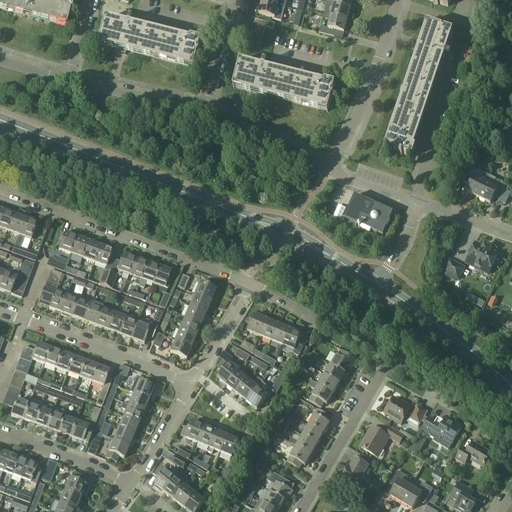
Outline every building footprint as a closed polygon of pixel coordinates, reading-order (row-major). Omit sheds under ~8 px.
[(50,0),(0,0),(0,10),(65,27),(72,0),(71,0),(61,0),(61,3),(50,0)] [(278,5),(279,0),(262,0),(262,2),(278,6),(277,10),(285,11),(286,7),(278,5)] [(335,3),(334,5),(350,10),(352,0),(327,0),(327,2),(335,3)] [(422,0),(447,8),(449,0),(422,0)] [(275,16),(277,10),(278,6),(262,2),(259,15),(275,19),(274,20),(282,22),(283,19),(275,16)] [(333,8),(332,15),(331,17),(347,21),(350,10),(334,5),(335,3),(327,2),(326,6),(333,8)] [(328,29),(321,28),(319,34),(342,40),(347,21),(331,17),(332,15),(324,14),(322,20),(330,22),(328,29)] [(130,29),(133,20),(129,19),(127,28),(115,25),(116,22),(106,20),(100,44),(117,48),(116,52),(125,55),(126,51),(194,69),(201,42),(191,39),(189,44),(130,29)] [(254,25),(265,28),(266,23),(255,20),(254,25)] [(264,33),(265,28),(254,25),(252,30),(264,33)] [(449,43),(452,33),(428,25),(422,41),(419,40),(416,49),(419,50),(385,150),(411,159),(415,149),(410,148),(440,57),(449,60),(450,57),(444,55),(445,53),(442,52),(445,42),(449,43)] [(262,38),(264,33),(252,30),(251,35),(262,38)] [(260,45),(262,38),(251,35),(249,42),(260,45)] [(264,73),(266,64),(263,63),(260,72),(249,69),(249,66),(240,63),(233,88),(250,92),(249,96),(258,98),(260,94),(328,111),(334,85),(324,82),(323,88),(264,73)] [(489,176),(483,173),(473,168),(466,183),(470,185),(466,193),(478,199),(485,184),(489,176)] [(258,183),(251,177),(247,182),(255,187),(258,183)] [(485,184),(478,199),(489,205),(493,197),(499,200),(506,186),(496,181),(493,188),(485,184)] [(506,206),(511,196),(503,192),(499,202),(506,206)] [(378,208),(359,200),(351,224),(383,238),(393,215),(391,214),(392,211),(378,205),(378,208)] [(0,229),(6,232),(12,215),(0,211),(0,229)] [(18,236),(24,219),(12,215),(6,232),(18,236)] [(24,219),(18,236),(12,254),(35,262),(37,255),(20,248),(24,238),(30,241),(36,224),(24,219)] [(70,255),(76,238),(63,234),(57,251),(70,255)] [(82,259),(88,242),(76,238),(70,255),(82,259)] [(94,264),(100,247),(88,242),(82,259),(94,264)] [(483,249),(475,245),(465,265),(488,276),(498,256),(490,252),(491,251),(483,247),(483,249)] [(100,247),(94,264),(105,268),(112,251),(100,247)] [(121,277),(122,274),(129,276),(135,259),(122,255),(116,271),(117,272),(116,275),(121,277)] [(64,273),(65,268),(66,265),(54,261),(54,260),(49,259),(47,267),(64,273)] [(140,280),(146,264),(135,259),(129,276),(140,280)] [(32,271),(34,265),(22,261),(20,267),(32,271)] [(458,281),(464,269),(449,262),(444,274),(458,281)] [(152,285),(158,268),(146,264),(140,280),(138,287),(143,289),(146,282),(152,285)] [(29,277),(32,271),(20,267),(18,273),(29,277)] [(158,268),(152,285),(167,290),(174,273),(170,271),(170,272),(158,268)] [(18,273),(12,270),(11,276),(4,274),(0,285),(0,291),(10,295),(12,296),(21,299),(23,294),(15,291),(12,290),(14,284),(16,278),(18,273)] [(59,281),(61,275),(50,271),(48,277),(59,281)] [(109,275),(110,274),(103,271),(98,285),(105,287),(109,275)] [(29,277),(18,273),(16,278),(27,283),(29,277)] [(116,276),(110,274),(109,275),(105,287),(111,290),(116,276)] [(184,291),(188,279),(182,276),(177,288),(184,291)] [(57,287),(59,281),(48,277),(45,283),(57,287)] [(25,288),(27,283),(16,278),(14,284),(25,288)] [(84,288),(85,284),(74,279),(72,284),(83,288),(84,288)] [(55,293),(57,287),(45,283),(43,289),(55,293),(53,299),(51,305),(49,310),(61,314),(68,297),(67,297),(68,292),(62,290),(61,295),(55,293)] [(194,295),(211,302),(213,303),(215,297),(213,296),(216,290),(199,283),(194,295)] [(23,294),(25,288),(14,284),(12,290),(15,291),(23,294)] [(84,288),(83,288),(91,292),(93,287),(85,284),(84,288)] [(53,299),(55,293),(43,289),(41,295),(53,299)] [(172,300),(177,302),(180,294),(176,292),(172,300)] [(51,305),(53,299),(41,295),(39,301),(47,303),(51,305)] [(206,314),(211,302),(194,295),(189,307),(206,314)] [(73,319),(79,302),(79,301),(80,298),(74,296),(73,299),(68,297),(61,314),(73,319)] [(170,298),(164,296),(162,300),(159,307),(165,310),(170,298)] [(176,308),(182,311),(185,303),(180,301),(176,308)] [(85,323),(91,306),(79,302),(73,319),(85,323)] [(97,327),(103,310),(91,306),(85,323),(97,327)] [(201,325),(206,314),(189,307),(184,318),(201,325)] [(109,332),(115,315),(103,310),(97,327),(109,332)] [(120,336),(127,319),(126,319),(129,312),(123,310),(120,317),(115,315),(109,332),(120,336)] [(152,339),(162,312),(157,311),(153,323),(146,321),(144,326),(138,323),(132,340),(144,345),(147,337),(152,339)] [(259,337),(266,321),(254,316),(247,332),(259,337)] [(196,337),(201,325),(184,318),(179,330),(196,337)] [(132,340),(138,323),(127,319),(120,336),(132,340)] [(271,341),(278,326),(266,321),(259,337),(271,342),(271,341)] [(163,333),(167,325),(162,322),(159,331),(163,333)] [(283,347),(289,330),(278,326),(271,341),(271,342),(283,347)] [(191,348),(196,337),(179,330),(174,341),(191,348)] [(298,357),(300,354),(303,348),(297,346),(301,335),(289,330),(283,347),(294,351),(293,354),(298,357)] [(159,349),(164,337),(157,334),(152,346),(159,349)] [(185,361),(191,348),(174,341),(169,354),(185,361)] [(251,354),(254,350),(255,348),(244,341),(240,348),(251,354)] [(44,365),(50,350),(37,345),(35,352),(24,348),(19,360),(31,364),(32,361),(44,365)] [(56,370),(62,354),(50,350),(44,365),(56,370)] [(246,363),(246,362),(250,357),(239,350),(238,351),(235,357),(246,363)] [(254,350),(251,354),(262,361),(263,358),(264,356),(254,350)] [(68,374),(74,359),(62,354),(56,370),(68,374)] [(227,387),(238,373),(228,365),(232,361),(232,360),(231,361),(223,355),(224,354),(223,354),(215,368),(216,368),(217,367),(223,372),(217,379),(227,387)] [(336,355),(330,366),(345,375),(344,375),(347,376),(352,367),(356,369),(360,362),(350,356),(347,361),(336,355)] [(272,360),(264,356),(263,358),(262,361),(270,365),(272,360)] [(79,379),(85,363),(74,359),(68,374),(79,379)] [(258,367),(260,363),(253,359),(251,363),(258,367)] [(306,366),(310,368),(314,362),(309,359),(306,366)] [(29,370),(31,364),(19,360),(17,366),(29,370)] [(283,370),(281,373),(287,376),(294,364),(288,361),(283,370)] [(91,383),(97,367),(85,363),(79,379),(91,383)] [(258,367),(265,372),(268,368),(260,363),(258,367)] [(26,376),(29,370),(17,366),(15,371),(26,376)] [(315,371),(310,368),(306,366),(303,371),(307,374),(309,371),(314,374),(315,371)] [(339,385),(344,375),(345,375),(330,366),(324,376),(339,385)] [(97,367),(91,383),(102,387),(95,406),(101,408),(112,381),(106,379),(109,372),(97,367)] [(25,381),(26,376),(15,371),(13,377),(24,381),(25,381)] [(227,387),(237,394),(248,381),(238,373),(227,387)] [(283,383),(287,376),(281,373),(274,386),(279,389),(283,383)] [(112,387),(119,389),(121,381),(122,382),(124,377),(117,375),(112,387)] [(333,395),(339,385),(324,376),(318,386),(333,395)] [(22,387),(24,381),(13,377),(11,383),(22,387)] [(135,382),(138,383),(133,394),(148,401),(153,389),(144,385),(145,381),(136,377),(135,382)] [(247,402),(258,389),(263,382),(258,379),(253,385),(248,381),(237,394),(247,402)] [(49,389),(51,384),(39,380),(38,382),(37,384),(49,389)] [(333,395),(318,386),(311,382),(308,387),(315,391),(309,402),(322,410),(325,405),(326,406),(333,395)] [(20,392),(22,387),(11,383),(9,388),(20,392)] [(61,393),(63,388),(51,384),(49,389),(61,393)] [(46,396),(48,391),(36,386),(34,392),(46,396)] [(73,398),(74,393),(74,392),(75,390),(69,387),(68,390),(63,388),(61,393),(73,398)] [(118,389),(119,389),(112,387),(108,399),(112,400),(116,389),(118,389)] [(18,398),(20,392),(9,388),(7,394),(18,398)] [(258,389),(247,402),(257,410),(268,396),(258,389)] [(58,401),(60,395),(48,391),(46,396),(58,401)] [(74,393),(73,398),(84,402),(86,397),(74,393)] [(17,401),(18,398),(7,394),(2,405),(13,409),(11,417),(23,421),(29,406),(17,401)] [(148,401),(133,394),(128,406),(129,406),(143,412),(146,405),(148,401)] [(69,405),(71,400),(60,395),(58,401),(69,405)] [(107,412),(112,400),(108,399),(104,410),(107,412)] [(400,404),(393,400),(384,415),(392,420),(391,421),(400,427),(407,415),(421,423),(426,413),(416,407),(415,410),(401,402),(400,404)] [(129,406),(128,406),(122,404),(120,409),(126,412),(124,418),(138,424),(143,412),(129,406)] [(35,426),(41,410),(29,406),(23,421),(35,426)] [(76,424),(70,439),(82,443),(88,445),(100,411),(94,409),(87,428),(76,424)] [(47,430),(52,415),(41,410),(35,426),(47,430)] [(103,424),(108,412),(107,412),(104,410),(99,422),(103,424)] [(308,427),(322,436),(329,425),(326,424),(330,418),(317,411),(308,427)] [(58,435),(64,419),(52,415),(47,430),(46,431),(46,432),(51,434),(52,434),(52,432),(58,435)] [(283,427),(287,429),(293,418),(289,416),(283,427)] [(133,436),(138,424),(124,418),(118,430),(133,436)] [(70,439),(76,424),(64,419),(58,435),(70,439)] [(430,434),(432,435),(430,437),(434,439),(432,442),(448,451),(451,446),(460,430),(445,421),(444,422),(438,419),(435,424),(428,420),(421,431),(429,436),(430,434)] [(99,435),(103,424),(99,422),(95,434),(99,435)] [(185,439),(197,443),(204,427),(192,422),(189,430),(184,428),(181,437),(185,439)] [(410,440),(386,426),(381,436),(371,430),(360,449),(377,459),(388,440),(399,446),(403,439),(408,442),(410,440)] [(208,448),(209,448),(215,432),(204,427),(197,443),(208,448)] [(281,438),(287,429),(283,427),(278,436),(281,438)] [(316,446),(322,436),(308,427),(301,437),(316,446)] [(128,447),(133,436),(118,430),(114,441),(128,447)] [(220,453),(227,437),(215,432),(209,448),(208,448),(206,453),(212,455),(214,450),(220,453)] [(101,436),(99,435),(95,434),(90,446),(97,449),(101,436)] [(227,437),(220,453),(232,458),(238,442),(227,437)] [(310,456),(316,446),(301,437),(295,448),(310,456)] [(123,459),(128,447),(114,441),(106,460),(116,464),(119,457),(123,459)] [(491,455),(472,444),(469,449),(464,446),(455,461),(465,467),(469,461),(483,469),(491,455)] [(304,467),(310,456),(295,448),(286,463),(299,471),(302,466),(304,467)] [(189,462),(192,456),(181,449),(177,456),(189,462)] [(0,472),(2,473),(8,456),(0,452),(0,472)] [(166,452),(162,457),(172,463),(176,457),(166,452)] [(209,463),(211,458),(204,454),(202,460),(209,463)] [(11,477),(18,460),(8,456),(2,473),(11,477)] [(183,469),(186,463),(176,457),(172,463),(183,469)] [(199,468),(202,463),(195,459),(191,464),(199,468)] [(21,480),(27,463),(18,460),(11,477),(21,480)] [(362,478),(368,468),(355,460),(349,470),(347,469),(340,482),(356,492),(364,479),(362,478)] [(27,463),(21,480),(30,484),(30,483),(36,486),(43,468),(36,465),(36,466),(27,463)] [(202,463),(199,468),(206,473),(210,467),(202,463)] [(161,490),(164,493),(176,480),(166,472),(167,471),(161,465),(153,475),(159,479),(154,485),(161,490)] [(260,474),(263,468),(258,465),(255,471),(260,474)] [(195,474),(198,470),(191,466),(188,470),(195,474)] [(47,484),(52,472),(45,470),(41,481),(47,484)] [(198,470),(195,474),(203,478),(206,474),(198,470)] [(219,480),(224,483),(223,484),(227,486),(235,474),(231,471),(230,473),(225,470),(219,480)] [(401,504),(410,488),(404,485),(408,478),(397,472),(390,485),(395,488),(390,498),(401,504)] [(66,491),(81,498),(86,487),(83,486),(86,479),(73,473),(70,480),(65,491),(66,491)] [(283,502),(286,503),(292,492),(284,487),(287,482),(272,473),(267,482),(273,486),(269,493),(283,502)] [(440,473),(436,479),(441,482),(445,476),(440,473)] [(466,498),(470,492),(458,485),(459,483),(451,479),(449,483),(455,487),(456,485),(457,486),(450,499),(458,503),(453,510),(456,511),(471,511),(476,504),(466,498)] [(174,501),(185,487),(176,480),(164,493),(174,501)] [(223,484),(224,483),(219,480),(211,493),(216,496),(222,486),(223,484)] [(410,488),(401,504),(412,511),(418,501),(424,505),(433,490),(422,484),(417,492),(410,488)] [(184,509),(195,496),(185,487),(174,501),(184,509)] [(76,509),(81,498),(66,491),(65,491),(60,503),(76,509)] [(32,497),(17,492),(14,498),(29,504),(32,497)] [(37,506),(41,495),(37,493),(32,505),(36,506),(37,506)] [(277,511),(283,502),(269,493),(263,503),(277,511)] [(195,496),(184,509),(187,511),(197,511),(205,503),(195,496)] [(277,511),(263,503),(259,501),(254,511),(255,511),(277,511)] [(74,511),(76,509),(60,503),(56,511),(74,511)]
